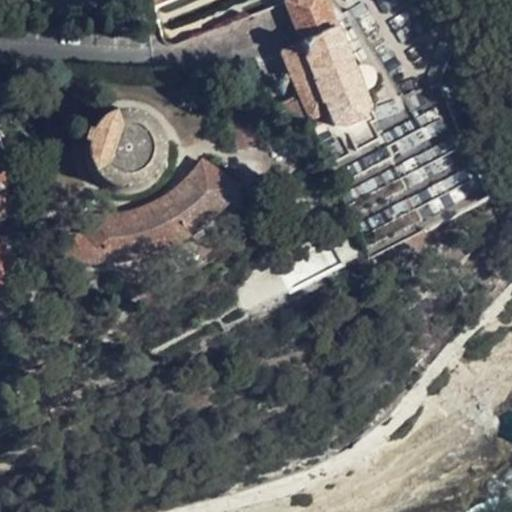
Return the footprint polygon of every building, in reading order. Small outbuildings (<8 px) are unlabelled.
[(353,70),(324,0),(283,0),(280,1),(299,44),(278,53),(307,123),(327,115),(331,125),(348,127),(360,121),(367,106),(361,92),(370,88),(375,79),(371,70),(362,66),(353,70)] [(153,178),(160,166),(163,153),(161,142),(155,131),(147,123),(136,117),(125,115),(113,117),(102,122),(94,131),(88,141),(86,153),(88,166),(95,178),(105,186),(117,191),(131,191),(143,186),(153,178)] [(229,205),(242,187),(199,157),(184,178),(166,193),(151,202),(141,207),(122,213),(101,217),(84,217),(84,235),(63,235),(62,265),(106,266),(105,259),(151,251),(152,259),(174,250),(195,237),(190,231),(224,200),(229,205)] [(0,213),(4,213),(5,172),(0,171),(0,294),(8,295),(9,270),(13,271),(13,240),(0,239),(0,213)] [(220,216),(229,205),(224,200),(190,231),(195,237),(220,216)] [(105,259),(106,266),(120,267),(152,259),(151,251),(105,259)]
